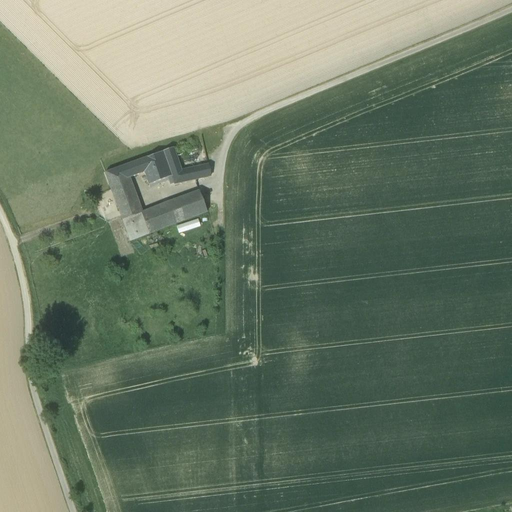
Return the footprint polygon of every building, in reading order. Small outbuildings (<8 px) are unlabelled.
[(171,177),(174,185),(210,177),(208,165),(193,169),(193,168),(181,171),(173,149),(158,154),(153,156),(162,180),(171,177)] [(144,173),(149,186),(162,180),(153,156),(148,158),(125,166),(130,178),(144,173)] [(104,174),(116,203),(134,196),(128,179),(130,178),(125,166),(104,174)] [(199,191),(141,214),(149,235),(207,213),(199,191)] [(116,203),(118,211),(137,204),(134,196),(116,203)] [(118,211),(122,221),(141,214),(137,204),(118,211)] [(130,242),(149,235),(141,214),(122,221),(130,242)] [(178,233),(201,226),(199,219),(176,226),(178,233)]
